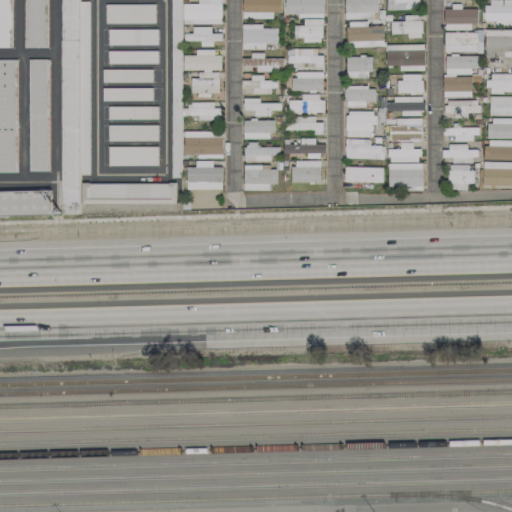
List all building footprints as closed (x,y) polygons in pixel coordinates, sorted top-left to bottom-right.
[(0,0),(0,47),(10,48),(10,0),(0,0)] [(24,0),(25,48),(46,48),(45,0),(24,0)] [(61,0),(60,214),(79,214),(79,174),(88,174),(90,1),(79,1),(78,0),(61,0)] [(183,24),(222,23),(221,0),(197,0),(198,4),(183,4),(183,24)] [(273,18),(273,13),(281,13),(280,0),(243,0),(243,18),(273,18)] [(284,0),(285,14),(298,14),(298,18),(323,18),(323,0),(284,0)] [(376,0),(345,0),(346,19),(377,18),(376,0)] [(386,0),(387,9),(419,9),(418,0),(386,0)] [(495,25),(511,24),(511,0),(486,0),(486,21),(495,21),(495,25)] [(444,9),(444,29),(477,28),(476,8),(444,9)] [(390,21),(391,34),(407,34),(407,38),(422,38),(422,15),(404,15),(404,21),(390,21)] [(321,43),(322,19),(303,18),(303,25),(294,25),(294,37),(303,38),(302,42),(321,43)] [(278,28),(263,28),(263,24),(242,24),(242,49),(265,49),(265,43),(277,43),(278,28)] [(346,41),(384,40),(383,26),(346,27),(346,41)] [(511,55),(511,29),(485,29),(485,55),(511,55)] [(481,32),(444,32),(444,52),(481,52),(481,32)] [(425,70),(424,44),(385,45),(385,66),(399,66),(399,71),(425,70)] [(312,49),(297,49),(297,56),(287,55),(287,64),(323,65),(323,56),(312,55),(312,49)] [(183,70),(199,70),(199,78),(190,78),(190,96),(210,96),(210,93),(219,93),(219,70),(221,70),(221,51),(196,51),(196,55),(183,55),(183,70)] [(264,58),(264,53),(250,52),(250,62),(257,62),(256,69),(282,69),(283,58),(264,58)] [(479,56),(445,56),(445,74),(470,74),(470,68),(479,68),(479,56)] [(346,57),(346,78),(353,78),(353,87),(345,87),(345,107),(366,107),(366,102),(375,102),(375,88),(359,88),(359,80),(367,80),(367,72),(372,72),(372,57),(346,57)] [(0,172),(16,172),(15,60),(0,60),(0,172)] [(29,171),(48,171),(47,60),(28,60),(29,171)] [(293,90),(322,91),(322,72),(293,71),(293,90)] [(253,93),(274,93),(274,80),(263,80),(263,74),(251,75),(251,80),(242,80),(242,88),(252,88),(253,93)] [(422,74),(399,74),(399,93),(422,93),(422,74)] [(511,75),(488,75),(488,93),(511,92),(511,75)] [(442,96),(471,97),(472,77),(443,76),(442,96)] [(322,112),(322,94),(301,94),(301,100),(289,100),(289,113),(322,112)] [(511,115),(511,96),(489,97),(489,115),(511,115)] [(281,102),(259,103),(259,98),(243,98),(243,110),(254,110),(254,116),(271,115),(271,110),(281,110),(281,102)] [(479,118),(479,100),(445,101),(445,113),(456,113),(456,118),(479,118)] [(214,102),(185,101),(184,115),(198,116),(198,120),(220,120),(220,108),(213,108),(214,102)] [(375,111),(346,111),(346,137),(374,137),(375,111)] [(314,117),(285,116),(285,130),(314,130),(314,135),(323,135),(323,122),(314,122),(314,117)] [(421,118),(397,119),(397,125),(389,126),(390,140),(421,139),(421,118)] [(488,138),(511,137),(511,118),(489,118),(488,138)] [(272,139),(272,120),(243,120),(243,138),(272,139)] [(476,140),(475,127),(443,128),(443,135),(453,135),(454,141),(476,140)] [(222,159),(222,131),(184,131),(184,154),(197,155),(197,159),(222,159)] [(283,144),(283,152),(324,154),(325,144),(317,144),(317,139),(305,138),(305,145),(283,144)] [(369,139),(345,138),(345,158),(380,159),(380,145),(369,145),(369,139)] [(511,139),(485,140),(485,161),(511,160),(511,139)] [(245,161),(271,161),(271,154),(279,154),(279,146),(257,147),(257,142),(245,142),(245,161)] [(389,149),(389,162),(420,162),(420,149),(412,149),(412,142),(400,142),(400,149),(389,149)] [(442,146),(442,158),(452,157),(452,163),(475,163),(475,149),(467,149),(467,145),(442,146)] [(222,189),(222,167),(212,167),(212,160),(195,161),(196,167),(186,167),(187,189),(222,189)] [(320,183),(320,161),(293,160),(292,182),(320,183)] [(483,185),(511,185),(511,161),(483,161),(483,185)] [(422,163),(388,164),(389,187),(422,187),(422,163)] [(269,190),(269,184),(276,184),(276,169),(261,169),(261,164),(243,165),(244,190),(269,190)] [(383,167),(345,167),(344,182),(382,183),(383,167)] [(0,216),(50,215),(50,190),(0,191),(0,216)]
